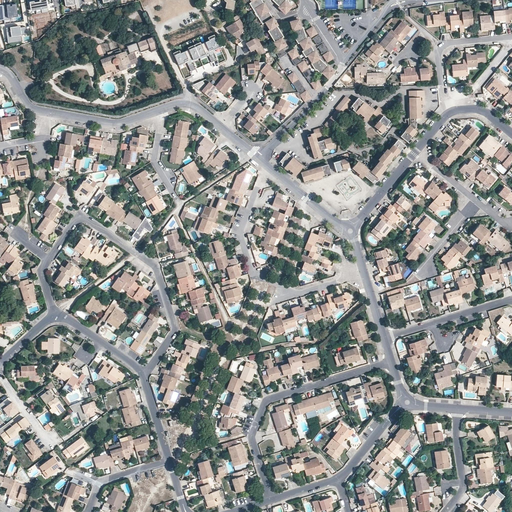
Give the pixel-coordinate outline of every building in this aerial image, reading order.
[(49,12),(46,0),(39,0),(40,2),(35,3),(35,1),(30,2),(31,11),(36,11),(36,9),(41,8),(42,13),(49,12)] [(79,0),(66,0),(68,7),(71,7),(72,10),(81,8),(81,7),(79,0)] [(221,0),(223,0),(223,1),(224,3),(226,5),(228,4),(227,9),(234,11),(236,2),(231,2),(231,0),(221,0)] [(269,31),(278,25),(273,18),(273,19),(268,12),(269,12),(264,4),(263,4),(260,0),(249,0),(251,3),(249,4),(262,26),(265,24),(269,31)] [(272,0),(282,8),(281,9),(288,15),(294,8),(287,2),(288,0),(272,0)] [(14,18),(14,17),(14,15),(18,15),(17,4),(12,5),(12,7),(11,7),(10,4),(7,5),(3,5),(4,20),(9,19),(9,18),(14,18)] [(505,20),(504,10),(493,11),(494,20),(494,21),(496,21),(505,20)] [(226,28),(230,35),(232,34),(236,40),(247,32),(239,20),(246,15),(244,11),(229,21),(232,24),(226,28)] [(464,32),(463,27),(463,25),(468,24),(468,26),(473,26),(471,12),(467,13),(467,11),(462,12),(463,20),(459,20),(459,23),(459,25),(460,32),(464,32)] [(494,21),(494,20),(491,20),(490,13),(480,14),(481,28),(484,28),(484,26),(488,26),(489,28),(495,27),(494,21)] [(446,29),(445,22),(444,15),(440,16),(440,14),(429,16),(431,28),(432,28),(441,27),(441,29),(446,29)] [(459,23),(459,20),(458,14),(450,15),(450,21),(445,22),(446,29),(446,33),(451,32),(452,34),(456,34),(455,26),(455,24),(459,23)] [(322,73),(328,78),(334,71),(328,66),(327,66),(319,59),(319,58),(314,51),(313,52),(309,46),(310,45),(306,38),(305,39),(301,27),(299,28),(296,20),(289,23),(292,31),(294,36),(293,37),(298,44),(299,44),(303,51),(301,52),(305,57),(306,56),(311,63),(310,63),(315,70),(320,74),(322,73)] [(400,42),(403,39),(401,38),(406,33),(407,34),(412,28),(403,20),(394,30),(390,28),(387,31),(398,40),(400,42)] [(278,25),(269,31),(268,32),(274,43),(273,43),(278,51),(275,53),(279,59),(285,54),(282,48),(286,46),(281,39),(283,37),(276,27),(278,26),(278,25)] [(11,29),(7,29),(9,43),(14,43),(13,39),(23,38),(22,35),(28,34),(27,26),(17,28),(17,26),(11,27),(11,29)] [(311,27),(306,30),(310,37),(316,33),(311,27)] [(398,40),(387,31),(378,43),(385,49),(390,53),(393,49),(391,48),(395,43),(398,40)] [(322,41),(318,34),(317,35),(312,38),(316,45),(322,41)] [(153,36),(127,46),(129,53),(140,49),(141,51),(150,48),(151,51),(158,48),(153,36)] [(181,51),(175,54),(180,66),(188,62),(191,61),(209,53),(212,51),(220,48),(214,36),(209,38),(211,41),(203,45),(202,43),(189,48),(190,50),(182,54),(181,51)] [(255,37),(245,44),(250,52),(255,49),(259,56),(266,53),(256,38),(255,37)] [(365,53),(373,60),(380,51),(382,52),(385,49),(378,43),(377,42),(374,45),(372,44),(365,53)] [(327,49),(323,43),(317,47),(322,53),(327,49)] [(247,54),(250,52),(245,44),(242,46),(247,54)] [(297,56),(298,55),(294,49),(288,53),(292,60),(291,60),(295,67),(297,65),(305,78),(306,78),(310,84),(311,84),(315,90),(321,86),(317,79),(316,80),(312,74),(303,61),(301,63),(297,56)] [(100,59),(120,52),(120,50),(115,52),(111,54),(107,55),(100,58),(100,59)] [(137,61),(134,52),(126,55),(124,51),(120,52),(100,59),(101,60),(93,63),(98,76),(114,70),(116,73),(117,72),(120,70),(130,66),(130,64),(137,61)] [(323,55),(327,61),(331,59),(333,58),(329,51),(323,55)] [(384,54),(382,52),(380,51),(373,60),(376,62),(384,54)] [(466,64),(467,67),(478,66),(477,63),(486,62),(485,52),(476,53),(477,55),(477,58),(475,58),(475,55),(470,56),(470,54),(466,54),(466,64)] [(261,71),(266,76),(272,69),(273,68),(268,63),(267,64),(266,62),(260,62),(260,61),(255,61),(255,63),(248,64),(249,74),(256,73),(255,70),(260,69),(261,70),(261,71)] [(468,75),(467,67),(466,64),(452,65),(453,77),(468,75)] [(366,75),(366,73),(366,71),(366,67),(363,67),(363,65),(357,65),(357,67),(354,67),(354,76),(366,75)] [(416,81),(415,72),(415,67),(410,68),(411,69),(403,70),(404,73),(400,74),(401,83),(405,83),(416,82),(416,81)] [(415,72),(416,81),(431,79),(429,68),(424,69),(421,69),(420,69),(420,72),(415,72)] [(272,69),(266,76),(264,78),(267,81),(268,80),(273,84),(278,88),(281,85),(285,80),(272,69)] [(287,76),(299,93),(302,98),(304,101),(310,97),(293,72),(287,76)] [(384,83),(383,74),(377,75),(377,73),(371,73),(366,73),(366,75),(366,78),(367,83),(384,83)] [(215,87),(216,87),(225,95),(228,91),(227,90),(230,85),(234,80),(226,74),(215,87)] [(505,95),(510,89),(507,87),(506,88),(495,78),(488,87),(494,91),(493,92),(492,93),(498,98),(502,93),(505,95)] [(212,92),(216,87),(215,87),(209,82),(206,86),(203,84),(200,86),(197,89),(201,93),(202,91),(213,100),(216,96),(212,92)] [(511,90),(510,89),(505,95),(503,97),(511,104),(511,90)] [(410,124),(400,136),(409,143),(412,140),(410,138),(413,134),(415,136),(418,132),(415,129),(417,127),(417,118),(423,118),(422,104),(424,104),(424,90),(409,90),(410,104),(408,104),(408,117),(409,119),(410,119),(410,124)] [(342,114),(352,101),(346,96),(336,109),(337,110),(325,125),(331,130),(344,115),(342,114)] [(276,111),(284,115),(288,107),(291,103),(281,98),(279,102),(275,110),(276,111)] [(387,125),(389,126),(392,123),(384,116),(386,113),(378,107),(374,111),(358,98),(351,106),(354,108),(353,109),(360,115),(361,114),(365,117),(364,118),(368,122),(375,114),(381,119),(375,127),(383,134),(386,130),(384,129),(387,125)] [(270,112),(263,107),(258,103),(253,109),(255,111),(257,112),(255,114),(254,113),(251,115),(257,121),(259,122),(261,119),(260,118),(262,117),(264,119),(270,112)] [(266,104),(263,107),(270,112),(270,113),(273,110),(266,104)] [(257,121),(251,115),(249,114),(246,118),(247,119),(248,120),(243,127),(252,136),(258,129),(254,125),(257,121)] [(1,120),(1,124),(4,135),(9,134),(8,130),(7,127),(10,126),(10,129),(19,128),(18,117),(1,120)] [(174,136),(187,138),(190,120),(179,119),(178,124),(178,126),(176,126),(174,136)] [(138,128),(137,134),(139,134),(148,136),(148,129),(143,126),(138,128)] [(460,139),(469,146),(480,133),(471,126),(466,131),(468,133),(465,137),(463,135),(462,134),(459,138),(460,139)] [(316,138),(325,135),(323,128),(314,131),(314,133),(308,135),(315,159),(322,157),(321,153),(325,151),(325,150),(329,148),(330,150),(334,149),(331,138),(317,142),(316,138)] [(69,133),(67,133),(66,140),(65,144),(73,145),(77,146),(78,139),(80,139),(80,141),(84,142),(85,136),(72,134),(72,132),(70,132),(69,133)] [(493,156),(502,144),(499,142),(497,144),(491,139),(493,137),(489,133),(477,148),(481,151),(483,149),(488,154),(487,156),(491,159),(493,156)] [(137,152),(142,152),(143,148),(139,147),(140,142),(145,143),(147,143),(148,136),(139,134),(137,134),(133,135),(133,137),(132,137),(132,140),(130,140),(129,145),(130,146),(130,150),(137,152)] [(189,138),(187,138),(174,136),(173,135),(171,148),(172,148),(183,150),(185,150),(186,150),(189,138)] [(100,152),(103,138),(103,137),(99,137),(98,140),(90,138),(89,145),(94,145),(93,151),(100,152)] [(204,164),(210,156),(208,153),(215,145),(211,142),(210,143),(208,141),(209,140),(205,137),(199,144),(200,145),(198,148),(196,154),(202,159),(200,162),(204,164)] [(111,141),(111,144),(109,144),(110,141),(107,141),(107,138),(103,138),(100,152),(115,155),(117,140),(112,139),(111,141)] [(452,149),(457,153),(461,156),(469,146),(460,139),(456,145),(453,148),(452,149)] [(371,172),(358,161),(352,169),(355,172),(356,171),(360,174),(359,176),(363,179),(365,176),(373,183),(375,180),(377,182),(382,176),(381,175),(384,170),(385,172),(389,168),(387,167),(390,163),(388,162),(391,158),(393,160),(396,156),(397,157),(400,154),(399,153),(402,149),(403,150),(406,146),(398,140),(389,150),(388,149),(379,160),(380,161),(371,172)] [(73,145),(65,144),(57,143),(57,147),(58,147),(61,148),(60,150),(58,149),(57,155),(69,157),(70,150),(72,150),(73,145)] [(506,147),(502,144),(493,156),(501,163),(500,164),(505,168),(511,158),(511,152),(510,153),(505,148),(506,147)] [(450,147),(449,146),(444,153),(446,154),(440,161),(448,167),(451,163),(450,162),(457,153),(452,149),(450,147)] [(183,150),(172,148),(170,162),(181,163),(181,159),(183,150)] [(137,152),(130,150),(126,150),(123,164),(135,166),(135,162),(136,159),(137,152)] [(210,156),(204,164),(203,165),(206,168),(209,165),(212,162),(215,165),(219,168),(228,157),(220,151),(215,156),(214,158),(211,155),(210,156)] [(282,165),(288,170),(289,169),(294,172),(292,174),(296,177),(304,166),(288,153),(281,161),(283,163),(282,165)] [(69,157),(57,155),(56,161),(55,163),(54,168),(64,169),(65,161),(68,162),(69,157)] [(348,158),(334,163),(337,173),(341,172),(341,170),(345,168),(346,170),(351,169),(348,158)] [(13,161),(13,162),(15,173),(16,176),(16,179),(21,178),(21,176),(30,174),(29,168),(28,169),(27,164),(28,164),(27,159),(13,161)] [(472,182),(475,178),(479,173),(476,170),(480,165),(472,159),(467,165),(465,164),(459,171),(464,175),(466,173),(470,176),(468,179),(472,182)] [(189,185),(202,177),(193,161),(182,168),(184,171),(181,172),(189,185)] [(15,173),(13,162),(0,163),(0,168),(1,176),(11,174),(15,173)] [(328,164),(302,172),(305,183),(309,181),(309,180),(313,178),(314,180),(322,177),(322,176),(327,174),(327,176),(332,175),(328,164)] [(141,190),(151,184),(148,180),(146,181),(143,177),(146,176),(146,175),(147,174),(145,170),(133,177),(141,190)] [(479,173),(475,178),(483,184),(484,182),(487,184),(490,187),(497,179),(491,174),(489,176),(482,170),(479,173)] [(233,189),(243,193),(245,194),(247,190),(246,189),(244,188),(248,178),(250,174),(244,172),(242,176),(238,175),(233,189)] [(424,191),(430,185),(426,182),(425,184),(420,180),(416,176),(409,184),(422,194),(424,191)] [(84,181),(76,190),(86,198),(96,183),(93,181),(90,185),(84,181)] [(435,199),(440,193),(441,191),(439,189),(434,185),(435,184),(436,184),(432,181),(430,185),(424,191),(435,199)] [(65,189),(56,183),(46,198),(50,201),(55,204),(65,189)] [(151,184),(141,190),(139,191),(141,196),(143,195),(147,201),(157,195),(154,189),(152,187),(154,186),(152,183),(151,184)] [(511,192),(505,186),(499,192),(511,202),(511,192)] [(242,197),(243,193),(233,189),(231,189),(226,200),(227,201),(228,201),(241,206),(244,198),(242,197)] [(435,212),(438,208),(439,206),(445,206),(448,206),(448,202),(451,202),(450,198),(449,197),(446,200),(444,198),(445,196),(443,195),(443,196),(440,193),(435,199),(428,207),(435,212)] [(3,212),(8,211),(12,210),(12,213),(19,211),(17,201),(19,201),(17,194),(9,195),(10,202),(2,204),(3,212)] [(107,211),(112,203),(113,201),(102,194),(97,201),(100,203),(98,206),(107,211)] [(157,195),(147,201),(146,202),(154,215),(165,208),(162,203),(159,204),(156,200),(159,198),(157,195)] [(227,201),(226,200),(215,196),(210,208),(218,211),(219,211),(224,213),(225,209),(222,208),(223,205),(225,206),(227,201)] [(393,206),(396,208),(400,211),(401,212),(404,209),(409,202),(401,196),(396,202),(393,206)] [(284,214),(285,214),(291,217),(294,208),(288,205),(288,204),(281,201),(281,200),(275,198),(272,206),(278,209),(278,208),(285,211),(284,214)] [(51,203),(59,209),(60,208),(55,204),(50,201),(45,209),(47,210),(51,203)] [(46,216),(52,220),(57,212),(59,209),(51,203),(47,210),(43,215),(46,216)] [(118,221),(119,220),(124,213),(125,211),(112,203),(107,211),(106,212),(109,215),(110,214),(115,217),(114,218),(118,221)] [(384,214),(392,221),(396,215),(393,212),(396,208),(393,206),(391,204),(387,208),(389,209),(384,214)] [(203,218),(215,223),(217,216),(216,216),(218,211),(210,208),(206,206),(202,218),(203,218)] [(272,223),(286,228),(288,223),(283,221),(285,214),(284,214),(275,210),(272,217),(272,216),(269,222),(272,223)] [(124,213),(119,220),(121,222),(123,221),(127,224),(136,230),(142,221),(129,212),(127,215),(124,213)] [(393,222),(392,221),(384,214),(383,214),(377,220),(380,222),(374,228),(371,232),(379,239),(389,227),(393,222)] [(418,226),(419,227),(428,235),(433,229),(431,227),(435,222),(427,215),(418,226)] [(46,242),(49,237),(47,235),(54,226),(56,227),(58,224),(54,222),(52,220),(46,216),(37,229),(43,233),(40,238),(46,242)] [(133,233),(132,236),(138,241),(141,237),(139,235),(144,228),(150,233),(153,229),(145,217),(142,221),(136,230),(133,233)] [(219,224),(215,223),(203,218),(198,229),(209,233),(211,227),(213,228),(217,229),(219,224)] [(282,240),(286,228),(272,223),(270,227),(273,228),(273,230),(276,231),(273,237),(277,238),(282,240)] [(133,233),(136,230),(127,224),(124,227),(133,233)] [(482,240),(485,242),(487,239),(492,233),(488,230),(487,231),(479,225),(478,224),(470,232),(479,240),(481,238),(482,240)] [(49,237),(56,227),(54,226),(47,235),(49,237)] [(273,228),(270,227),(267,234),(273,237),(276,231),(273,230),(273,228)] [(392,229),(389,227),(379,239),(382,241),(392,229)] [(428,235),(419,227),(411,237),(413,238),(420,245),(423,247),(428,240),(430,241),(431,242),(433,239),(428,235)] [(188,251),(185,247),(182,247),(178,232),(177,233),(176,229),(168,232),(169,235),(167,235),(171,251),(174,250),(175,253),(177,258),(188,255),(187,252),(188,251)] [(492,233),(487,239),(501,251),(502,250),(504,252),(510,245),(507,243),(508,242),(503,238),(498,233),(499,232),(496,229),(492,233)] [(277,238),(273,237),(267,234),(263,233),(255,230),(254,234),(262,237),(262,236),(266,238),(265,242),(263,241),(262,246),(266,248),(265,249),(267,249),(277,253),(279,247),(275,246),(277,238)] [(311,233),(308,241),(315,244),(316,241),(323,244),(322,245),(329,248),(333,239),(326,236),(327,235),(319,232),(318,235),(311,233)] [(0,253),(2,256),(9,247),(6,245),(7,242),(0,236),(0,250),(1,251),(0,251),(0,253)] [(84,251),(87,247),(89,244),(91,241),(87,238),(86,240),(82,237),(76,246),(84,251)] [(420,245),(413,238),(405,248),(408,251),(405,255),(411,259),(416,252),(418,254),(421,251),(418,248),(420,245)] [(227,250),(225,251),(223,251),(222,247),(223,246),(221,239),(209,243),(214,258),(216,258),(227,255),(228,254),(227,250)] [(452,250),(460,257),(462,258),(471,248),(462,240),(458,244),(456,247),(454,247),(452,250)] [(479,249),(485,242),(482,240),(476,247),(479,249)] [(314,246),(307,243),(305,250),(311,252),(309,257),(314,259),(325,263),(330,265),(331,260),(319,256),(320,255),(316,253),(315,253),(315,251),(317,252),(319,247),(314,246)] [(10,244),(9,247),(2,256),(1,257),(6,261),(11,265),(17,257),(19,254),(16,252),(12,249),(14,247),(10,244)] [(112,251),(107,247),(108,246),(105,244),(100,250),(95,258),(105,265),(108,261),(109,261),(110,261),(111,260),(112,260),(113,259),(114,259),(118,253),(113,250),(112,251)] [(74,248),(82,254),(84,251),(76,246),(74,248)] [(93,260),(95,258),(100,250),(95,246),(92,250),(91,251),(90,250),(90,248),(87,247),(84,251),(82,254),(82,255),(87,258),(88,257),(93,260)] [(380,269),(383,268),(388,266),(386,258),(388,257),(386,249),(377,252),(378,257),(379,260),(377,261),(380,269)] [(458,260),(460,257),(452,250),(451,249),(442,260),(445,262),(444,264),(449,269),(451,268),(454,264),(455,265),(459,261),(458,260)] [(227,267),(237,264),(236,258),(229,261),(227,255),(216,258),(220,270),(227,267)] [(314,259),(309,257),(303,255),(301,261),(304,263),(302,269),(310,272),(311,270),(312,270),(315,271),(317,266),(312,264),(314,259)] [(17,263),(20,259),(17,257),(11,265),(6,271),(12,276),(13,276),(15,273),(16,274),(22,266),(17,263)] [(511,260),(500,265),(501,268),(503,274),(511,270),(511,260)] [(178,279),(191,275),(187,261),(175,264),(179,274),(176,275),(178,279)] [(57,267),(61,270),(70,276),(72,273),(77,276),(81,270),(69,262),(65,267),(60,263),(57,267)] [(237,264),(227,267),(231,279),(235,278),(241,276),(240,273),(238,268),(237,264)] [(388,266),(383,268),(384,272),(388,271),(390,270),(392,275),(390,276),(387,277),(389,283),(402,279),(397,264),(388,266)] [(481,275),(484,283),(492,281),(491,278),(498,276),(499,278),(500,282),(505,280),(503,274),(501,268),(496,270),(495,265),(483,269),(485,273),(481,275)] [(70,276),(61,270),(57,275),(58,276),(55,281),(62,286),(70,276)] [(131,279),(126,276),(123,280),(120,277),(119,276),(112,286),(120,291),(122,287),(127,291),(128,290),(134,281),(138,276),(135,274),(131,279)] [(192,275),(191,275),(178,279),(179,284),(182,293),(185,293),(188,291),(196,289),(192,275)] [(459,289),(461,295),(465,294),(464,291),(475,288),(471,277),(465,279),(457,281),(459,289)] [(235,278),(231,279),(225,281),(227,286),(223,287),(224,291),(226,291),(227,290),(230,297),(228,298),(230,303),(240,300),(239,295),(241,295),(239,289),(237,290),(235,284),(237,283),(235,278)] [(27,279),(19,281),(17,281),(19,287),(21,286),(25,300),(23,300),(25,306),(31,304),(30,303),(36,301),(32,287),(34,287),(33,283),(28,284),(27,279)] [(134,281),(128,290),(134,295),(133,296),(138,300),(140,297),(141,298),(140,299),(139,300),(143,302),(144,301),(150,292),(134,281)] [(196,289),(188,291),(191,300),(190,300),(191,305),(192,305),(201,302),(204,302),(202,296),(200,288),(196,289)] [(401,293),(400,288),(386,292),(391,308),(392,309),(397,308),(396,305),(404,303),(404,300),(401,293)] [(442,300),(446,298),(445,294),(444,290),(443,288),(429,292),(433,302),(442,300)] [(445,294),(446,298),(448,304),(454,302),(457,301),(458,303),(463,301),(461,295),(459,289),(445,294)] [(327,296),(329,303),(330,305),(337,304),(338,307),(339,309),(349,306),(348,303),(352,302),(350,296),(346,297),(343,298),(342,296),(334,299),(333,294),(327,296)] [(404,300),(404,303),(405,305),(407,311),(407,312),(422,307),(418,296),(404,300)] [(106,311),(110,305),(106,303),(105,304),(98,299),(97,300),(92,297),(86,306),(93,311),(93,310),(98,314),(102,309),(106,311)] [(201,302),(192,305),(194,310),(197,309),(198,312),(201,322),(212,319),(208,305),(203,307),(201,302)] [(111,303),(110,305),(106,311),(110,314),(106,320),(117,328),(126,315),(115,307),(116,305),(111,303)] [(330,305),(329,303),(322,305),(318,307),(318,308),(321,318),(333,314),(331,309),(330,305)] [(90,314),(93,311),(86,306),(83,310),(90,314)] [(294,310),(293,310),(294,316),(298,327),(299,331),(301,330),(300,324),(309,321),(306,312),(305,310),(304,307),(300,308),(299,307),(294,308),(294,310)] [(321,318),(318,308),(312,310),(306,312),(309,321),(314,319),(314,321),(321,319),(321,318)] [(276,334),(286,331),(285,331),(281,315),(279,310),(275,312),(277,319),(274,320),(274,323),(267,325),(269,331),(274,329),(276,334)] [(102,317),(106,320),(110,314),(106,311),(102,317)] [(298,327),(294,316),(287,318),(285,314),(281,315),(285,331),(293,328),(298,327)] [(142,330),(151,336),(159,324),(156,322),(158,319),(152,315),(142,330)] [(497,322),(500,325),(498,328),(505,334),(507,331),(511,334),(511,322),(511,324),(502,316),(497,322)] [(368,338),(367,333),(365,334),(361,325),(364,324),(362,319),(350,323),(354,337),(357,337),(358,341),(361,341),(368,338)] [(0,336),(4,336),(3,327),(12,326),(12,324),(18,323),(17,320),(6,321),(6,322),(2,323),(2,325),(0,325),(0,336)] [(115,331),(117,328),(106,320),(104,324),(115,331)] [(465,341),(473,345),(479,348),(481,343),(483,340),(485,341),(485,340),(490,332),(483,328),(481,331),(476,328),(474,331),(472,330),(468,337),(467,336),(465,341)] [(151,336),(142,330),(130,347),(141,355),(144,350),(142,349),(151,336)] [(48,338),(48,342),(48,347),(47,353),(59,353),(59,338),(48,338)] [(411,356),(419,354),(421,353),(423,353),(421,348),(425,346),(428,346),(426,339),(408,344),(411,356)] [(181,353),(190,356),(195,358),(200,344),(189,340),(185,350),(182,349),(181,353)] [(479,348),(473,345),(471,349),(467,348),(463,355),(464,355),(461,361),(471,366),(480,349),(479,348)] [(340,363),(345,361),(360,357),(357,347),(337,353),(340,363)] [(178,356),(175,364),(183,368),(185,368),(190,356),(181,353),(175,351),(173,354),(178,356)] [(289,363),(292,372),(292,374),(298,372),(297,368),(303,366),(301,358),(299,354),(287,358),(289,363)] [(301,358),(303,366),(304,370),(308,369),(307,367),(315,364),(316,366),(319,365),(316,354),(301,358)] [(421,371),(419,364),(417,358),(420,357),(419,354),(411,356),(407,358),(412,374),(421,371)] [(269,380),(280,377),(278,369),(277,366),(273,367),(270,358),(263,361),(265,365),(266,364),(267,367),(269,367),(269,368),(266,369),(267,374),(262,376),(265,385),(270,383),(269,380)] [(119,371),(119,370),(104,360),(98,367),(101,369),(98,373),(102,376),(103,375),(106,377),(114,383),(118,378),(121,380),(125,375),(119,371)] [(240,378),(243,380),(250,382),(255,369),(252,368),(253,364),(246,362),(240,378)] [(455,362),(450,364),(453,375),(458,373),(455,362)] [(289,379),(293,378),(292,374),(292,372),(289,363),(280,365),(281,368),(278,369),(280,377),(283,376),(283,375),(287,374),(287,375),(289,379)] [(74,371),(69,368),(68,370),(62,366),(59,364),(53,372),(67,382),(72,374),(74,371)] [(183,368),(175,364),(173,364),(169,375),(177,379),(179,379),(181,374),(183,368)] [(453,375),(450,364),(443,366),(444,370),(435,373),(438,384),(442,383),(443,388),(453,384),(451,376),(453,375)] [(34,375),(34,366),(21,366),(21,370),(17,370),(17,377),(21,377),(21,376),(29,376),(29,381),(39,380),(39,375),(34,375)] [(72,374),(67,382),(66,383),(73,387),(75,384),(79,386),(86,376),(82,374),(79,378),(72,374)] [(177,379),(169,375),(167,374),(165,374),(161,386),(163,387),(173,390),(177,379)] [(234,393),(238,394),(243,380),(240,378),(232,375),(226,390),(234,393)] [(468,378),(467,388),(476,389),(479,389),(478,390),(486,391),(487,376),(476,375),(475,379),(468,378)] [(510,390),(511,390),(511,381),(511,376),(497,375),(496,386),(510,387),(510,390)] [(88,384),(90,392),(96,390),(93,381),(92,381),(92,383),(88,384)] [(363,384),(364,385),(367,396),(368,399),(378,396),(378,398),(385,396),(380,383),(371,386),(370,382),(363,384)] [(80,387),(79,386),(75,384),(73,387),(66,383),(63,387),(71,392),(74,389),(80,387)] [(367,396),(364,385),(359,386),(360,388),(354,389),(354,388),(353,387),(352,387),(351,387),(350,387),(349,388),(349,389),(349,391),(346,391),(349,401),(359,398),(360,401),(364,400),(363,397),(367,396)] [(46,391),(43,387),(35,393),(38,397),(40,396),(46,404),(48,403),(51,407),(49,409),(53,413),(58,410),(60,412),(65,408),(56,396),(55,397),(49,389),(46,391)] [(173,390),(163,387),(161,392),(166,394),(162,402),(169,404),(168,407),(172,408),(174,402),(178,392),(173,390)] [(125,407),(132,405),(137,403),(134,392),(131,393),(130,388),(119,391),(125,407)] [(312,398),(316,409),(330,405),(329,402),(334,400),(331,392),(312,398)] [(229,406),(240,410),(243,403),(245,397),(238,394),(234,393),(229,406)] [(305,412),(316,409),(312,398),(308,399),(308,400),(302,402),(293,405),(293,403),(288,405),(289,407),(293,417),(294,417),(296,416),(296,415),(305,412)] [(7,406),(3,402),(0,404),(0,408),(2,411),(3,410),(9,418),(11,416),(12,418),(19,412),(18,410),(19,410),(13,401),(7,406)] [(82,402),(69,407),(75,414),(79,412),(82,421),(96,416),(96,414),(100,413),(96,402),(83,406),(82,402)] [(279,432),(288,429),(287,425),(283,413),(282,410),(289,407),(288,405),(288,403),(275,407),(276,412),(272,413),(278,432),(279,432)] [(220,412),(222,417),(223,417),(230,418),(232,418),(233,417),(231,416),(232,412),(246,417),(248,414),(243,412),(240,410),(229,406),(223,404),(220,412)] [(141,423),(140,419),(137,420),(135,414),(132,405),(125,407),(122,408),(127,423),(131,422),(132,426),(141,423)] [(316,409),(305,412),(307,418),(317,415),(316,409)] [(283,413),(287,425),(292,424),(288,412),(283,413)] [(30,425),(24,417),(10,427),(7,424),(0,428),(0,433),(6,442),(17,434),(16,432),(22,428),(23,430),(30,425)] [(235,422),(236,419),(233,417),(232,418),(230,418),(223,417),(222,417),(221,422),(218,422),(218,428),(220,429),(225,429),(225,428),(230,428),(236,424),(235,422)] [(439,431),(437,422),(426,424),(427,432),(428,432),(430,442),(443,440),(442,431),(439,431)] [(333,431),(336,433),(342,426),(339,423),(333,431)] [(333,438),(336,440),(340,444),(345,438),(345,437),(348,433),(350,430),(343,425),(342,426),(336,433),(333,438)] [(488,425),(479,430),(483,436),(486,442),(495,436),(488,425)] [(241,432),(242,428),(238,426),(231,431),(232,435),(241,432)] [(400,445),(402,446),(405,448),(415,436),(403,426),(400,429),(401,430),(393,439),(400,445)] [(289,428),(288,429),(279,432),(283,446),(287,445),(288,449),(297,447),(296,444),(295,442),(294,443),(289,428)] [(120,439),(121,444),(125,456),(125,458),(130,456),(129,452),(133,451),(131,446),(135,445),(133,440),(131,435),(120,439)] [(133,440),(135,445),(136,451),(151,446),(147,435),(133,440)] [(73,456),(76,454),(88,445),(81,437),(63,451),(68,457),(71,455),(73,456)] [(383,450),(390,456),(394,459),(400,451),(398,448),(400,445),(393,439),(392,438),(389,441),(390,442),(383,450)] [(39,450),(31,439),(25,443),(31,451),(28,454),(32,460),(38,456),(36,453),(39,451),(39,450)] [(340,444),(336,440),(326,452),(336,459),(345,447),(340,444)] [(241,448),(243,447),(241,443),(237,445),(228,447),(232,461),(231,461),(232,466),(245,462),(241,448)] [(125,456),(121,444),(109,448),(109,449),(112,457),(113,460),(125,456)] [(89,447),(88,445),(76,454),(78,456),(89,447)] [(10,446),(7,448),(6,447),(3,449),(7,454),(13,450),(10,446)] [(374,462),(381,468),(390,456),(383,450),(376,458),(377,459),(374,462)] [(448,456),(447,450),(435,451),(438,469),(451,467),(449,455),(448,456)] [(479,465),(480,468),(490,467),(492,467),(492,463),(490,463),(489,452),(475,454),(477,465),(479,465)] [(113,460),(112,457),(109,458),(107,453),(106,454),(101,455),(93,457),(97,468),(104,466),(104,467),(114,464),(113,460)] [(284,457),(286,463),(289,471),(295,469),(296,471),(304,468),(300,456),(299,453),(294,454),(295,458),(291,460),(290,456),(284,457)] [(300,456),(304,468),(306,475),(321,471),(322,472),(325,471),(323,463),(320,464),(318,459),(313,461),(310,453),(300,456)] [(40,466),(44,471),(46,469),(49,473),(57,467),(61,464),(54,455),(40,466)] [(203,480),(207,478),(213,476),(208,461),(198,464),(200,471),(197,472),(200,481),(203,480)] [(378,471),(381,468),(374,462),(373,461),(370,465),(374,469),(369,477),(376,483),(378,481),(385,487),(390,481),(378,471)] [(289,471),(286,463),(273,467),(275,477),(280,475),(281,477),(290,474),(289,471)] [(49,473),(47,474),(49,477),(58,470),(57,467),(49,473)] [(490,467),(480,468),(479,468),(480,478),(481,483),(492,482),(490,467)] [(244,485),(247,485),(244,477),(243,477),(241,471),(236,473),(238,479),(232,481),(236,494),(246,491),(244,485)] [(413,496),(417,495),(423,494),(423,490),(428,489),(426,475),(415,477),(417,491),(412,492),(413,496)] [(4,477),(1,485),(7,488),(6,493),(9,494),(14,481),(4,477)] [(203,480),(200,481),(197,482),(199,487),(200,487),(201,491),(203,496),(205,495),(212,493),(207,478),(203,480)] [(14,481),(9,494),(8,497),(22,502),(27,486),(14,481)] [(65,494),(73,497),(78,499),(80,494),(83,495),(86,488),(72,482),(69,488),(68,488),(65,494)] [(112,509),(118,511),(120,508),(118,507),(123,494),(118,491),(118,490),(120,490),(120,489),(114,487),(111,495),(108,503),(113,505),(111,508),(112,509)] [(359,507),(362,506),(371,503),(366,489),(356,492),(358,499),(357,499),(358,503),(359,507)] [(212,493),(205,495),(209,508),(222,504),(218,491),(212,493)] [(498,491),(495,495),(502,501),(505,497),(498,491)] [(423,494),(417,495),(420,511),(430,509),(428,497),(430,497),(429,493),(423,494)] [(64,494),(58,509),(66,511),(69,511),(71,509),(69,508),(73,497),(65,494),(64,494)] [(126,495),(123,494),(118,507),(120,508),(123,501),(124,501),(126,495)] [(495,495),(493,494),(490,497),(489,496),(486,500),(487,501),(483,507),(489,511),(492,511),(502,501),(495,495)] [(329,503),(331,502),(333,501),(332,497),(319,501),(319,500),(313,502),(314,507),(316,507),(317,511),(326,509),(327,511),(332,510),(329,503)] [(408,511),(406,500),(401,499),(389,501),(390,511),(408,511)] [(371,503),(362,506),(364,510),(366,510),(368,509),(368,511),(379,511),(376,502),(371,503)]
